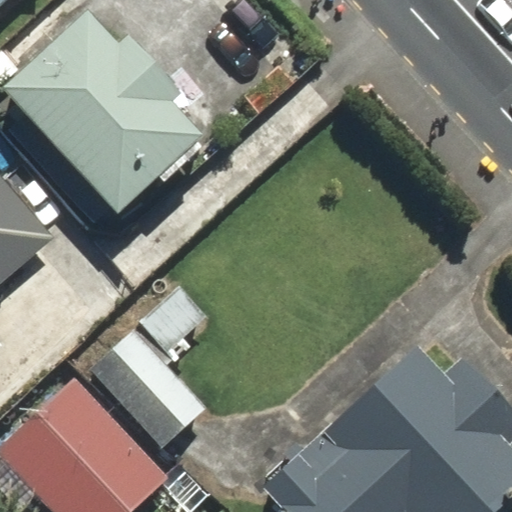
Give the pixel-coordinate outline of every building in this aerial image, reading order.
[(0,0),(0,12),(13,0),(0,0)] [(98,0),(72,25),(49,0),(48,0),(1,44),(25,69),(7,86),(126,211),(212,130),(181,96),(238,42),(197,0),(98,0)] [(0,290),(61,239),(0,165),(0,290)] [(189,288),(149,326),(171,349),(211,312),(189,288)] [(139,325),(94,366),(167,446),(212,405),(139,325)] [(261,488),(282,511),(504,511),(511,505),(511,388),(477,349),(453,370),(428,341),(261,488)] [(75,372),(0,442),(0,478),(27,507),(39,496),(54,511),(135,511),(174,476),(75,372)]
